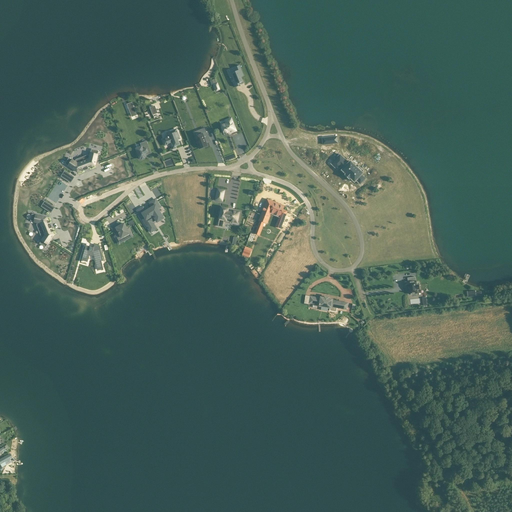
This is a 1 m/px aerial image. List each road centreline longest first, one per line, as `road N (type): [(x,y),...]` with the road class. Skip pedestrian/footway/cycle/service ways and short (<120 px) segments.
road 1 (residential): [(280,135),(352,216),(358,262),(348,270),(326,267),(315,253),(304,199),(252,172)]
road 2 (track): [(471,511),(370,326)]
